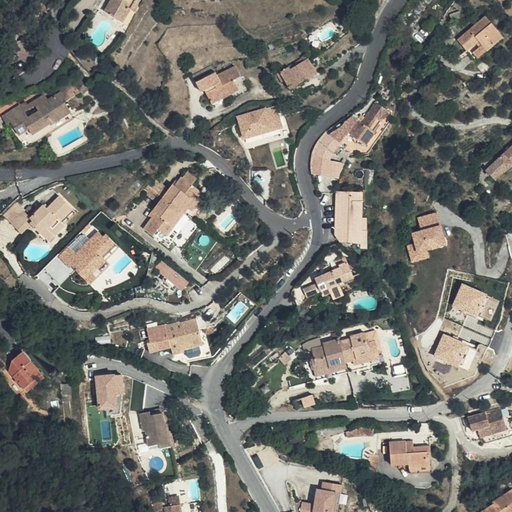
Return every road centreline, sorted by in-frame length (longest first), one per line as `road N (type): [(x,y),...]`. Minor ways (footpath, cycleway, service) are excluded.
road 1 (residential): [(0,174),(54,172),(186,142),(227,168),(275,220),(318,217)]
road 2 (residential): [(227,435),(269,417),(400,414),(448,403),(495,371),(511,332)]
road 3 (tertiary): [(227,435),(216,410),(219,375),(310,259),(318,217)]
road 4 (tertiary): [(318,217),(304,148),(362,86),(399,0)]
road 5 (track): [(448,403),(397,294),(348,246)]
road 6 (track): [(443,71),(418,83),(411,99),(419,117),(457,127),(511,123)]
